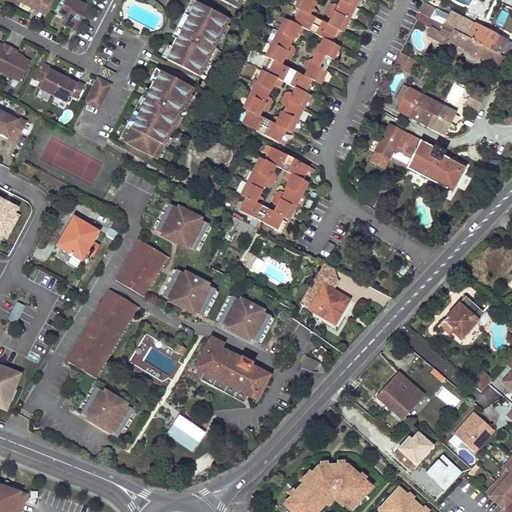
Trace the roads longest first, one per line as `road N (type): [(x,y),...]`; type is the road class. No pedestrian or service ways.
road 1 (secondary): [(511,190),(257,463),(196,506)]
road 2 (secondary): [(0,438),(123,488),(152,511)]
road 3 (residential): [(0,19),(84,64),(117,0)]
